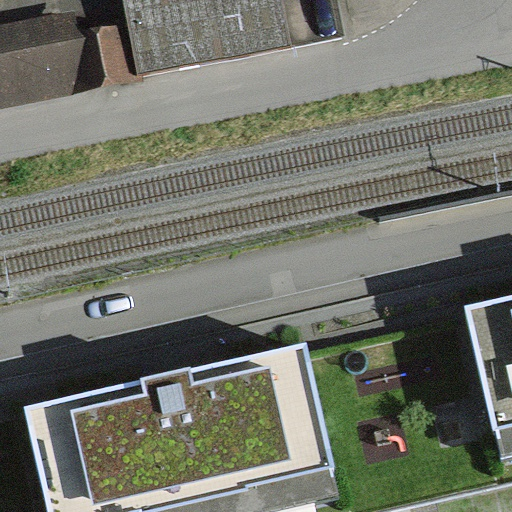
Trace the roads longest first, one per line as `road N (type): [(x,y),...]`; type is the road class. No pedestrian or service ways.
road 1 (unclassified): [(0,336),(511,226)]
road 2 (residential): [(511,48),(0,150)]
